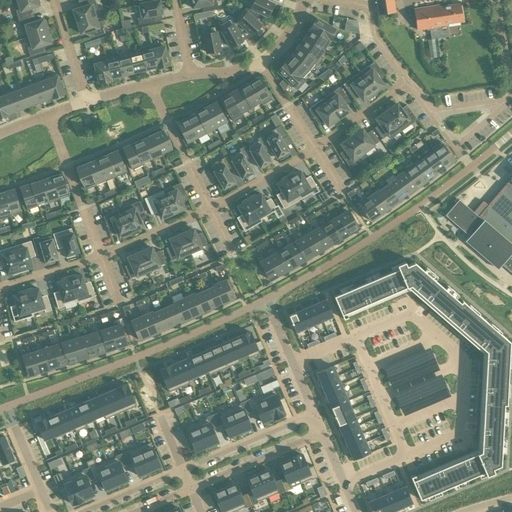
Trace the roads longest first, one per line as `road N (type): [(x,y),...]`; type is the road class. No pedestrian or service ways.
road 1 (residential): [(103,255),(46,117)]
road 2 (residential): [(313,413),(182,470)]
road 3 (residential): [(191,490),(323,436)]
road 4 (residential): [(211,208),(150,86)]
road 5 (residential): [(405,80),(374,35),(370,9),(329,0)]
road 6 (residential): [(211,208),(316,147)]
